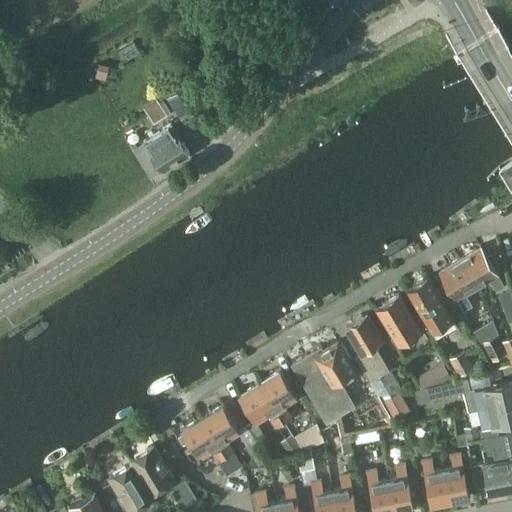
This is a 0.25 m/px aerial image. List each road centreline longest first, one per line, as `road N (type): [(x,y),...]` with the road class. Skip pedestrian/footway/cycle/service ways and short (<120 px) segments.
road 1 (residential): [(237,511),(234,492),(196,485),(158,419),(511,207)]
road 2 (tertiary): [(0,307),(211,166),(361,0)]
